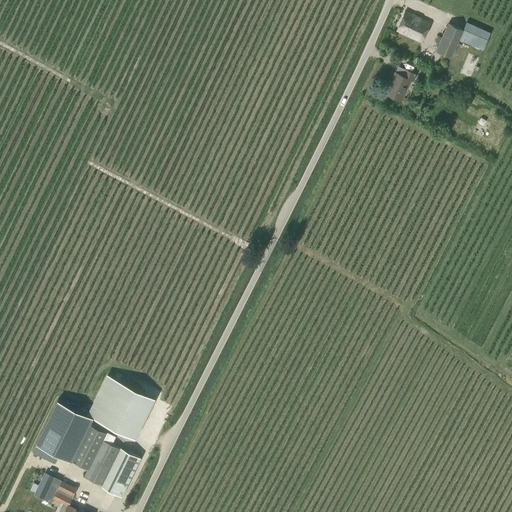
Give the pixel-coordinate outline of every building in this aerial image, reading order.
[(421,42),(430,23),(405,11),(396,30),(421,42)] [(467,21),(463,30),(448,23),(436,51),(451,57),(457,43),(463,45),(464,42),(482,50),(491,31),(467,21)] [(435,60),(437,52),(421,47),(419,55),(435,60)] [(413,82),(416,75),(405,70),(398,67),(395,74),(394,73),(385,95),(401,101),(410,80),(413,82)] [(448,93),(444,102),(455,107),(459,98),(448,93)] [(154,397),(115,379),(106,374),(87,414),(134,437),(154,397)] [(119,449),(102,440),(106,432),(89,424),(92,417),(57,400),(36,443),(88,469),(84,476),(102,484),(101,486),(121,495),(140,457),(120,447),(119,449)] [(44,473),(33,494),(50,502),(60,481),(44,473)] [(68,505),(69,504),(77,489),(63,482),(54,498),(67,505),(62,511),(81,511),(76,509),(68,505)]
